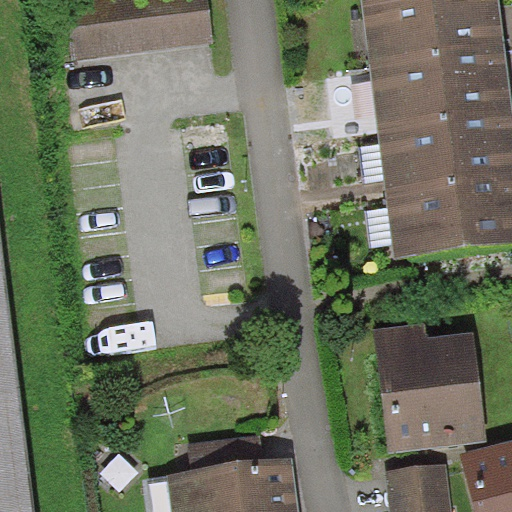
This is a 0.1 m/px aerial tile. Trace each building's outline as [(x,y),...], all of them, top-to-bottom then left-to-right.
[(86,0),(53,4),(60,74),(207,58),(200,0),(86,0)] [(375,16),(402,285),(511,273),(511,115),(501,4),(375,16)] [(424,344),(387,346),(393,462),(490,457),(485,358),(425,361),(424,344)] [(19,511),(0,348),(0,511),(19,511)] [(511,511),(511,461),(466,473),(475,511),(511,511)] [(442,511),(440,471),(378,476),(380,511),(442,511)] [(294,511),(289,473),(168,490),(171,511),(294,511)]
